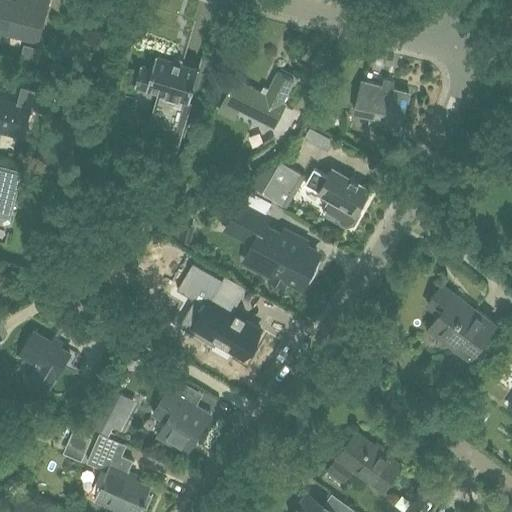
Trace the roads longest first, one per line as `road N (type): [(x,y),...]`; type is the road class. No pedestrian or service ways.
road 1 (residential): [(317,342),(411,199),(452,104),(461,56)]
road 2 (residential): [(511,488),(317,342)]
road 3 (residential): [(192,511),(317,342)]
road 4 (residential): [(461,56),(263,0)]
